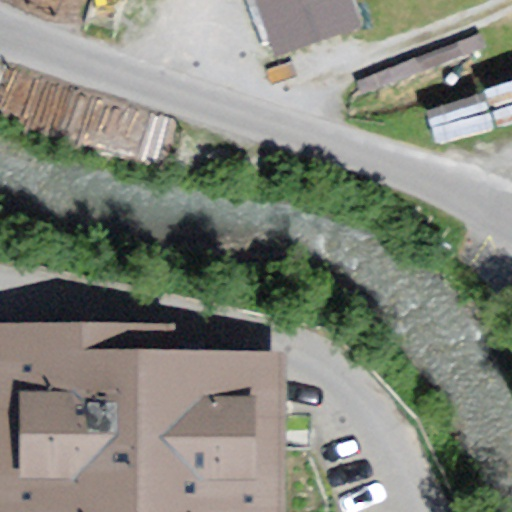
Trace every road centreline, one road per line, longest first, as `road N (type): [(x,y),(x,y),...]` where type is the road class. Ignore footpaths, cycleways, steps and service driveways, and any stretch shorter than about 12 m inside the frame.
road 1 (unclassified): [(0,293),(288,343),(323,359),(371,408),(417,511)]
road 2 (tertiary): [(0,28),(99,69),(407,168)]
road 3 (track): [(293,131),(323,95),(511,0)]
road 4 (unclassified): [(511,228),(407,168)]
